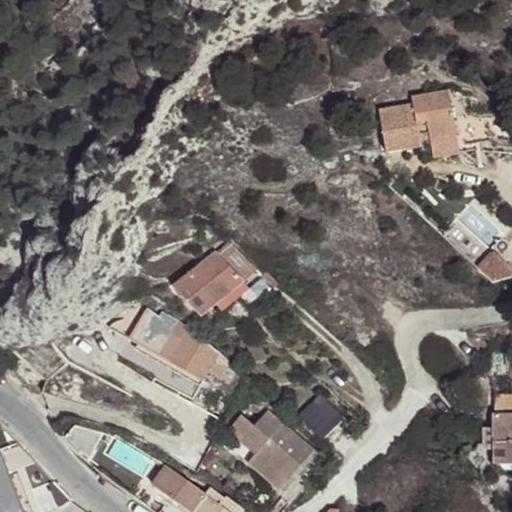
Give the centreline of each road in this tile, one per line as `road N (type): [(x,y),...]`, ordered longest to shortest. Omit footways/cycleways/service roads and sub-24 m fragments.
road 1 (unknown): [(296,511),(337,480),(406,402),(403,339),(410,326),(511,312)]
road 2 (residential): [(0,402),(119,511)]
